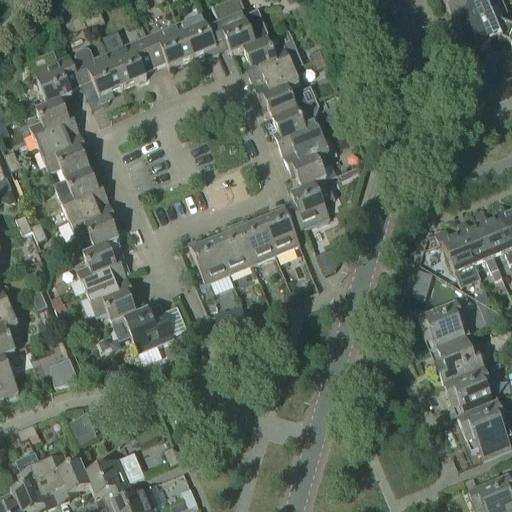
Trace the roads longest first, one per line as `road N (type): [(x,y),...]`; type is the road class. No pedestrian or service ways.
road 1 (residential): [(283,193),(239,90),(100,142),(151,247)]
road 2 (tertiary): [(307,441),(395,155)]
road 3 (residential): [(195,407),(128,401),(47,413),(0,431)]
road 4 (residential): [(195,407),(200,357),(151,247)]
road 5 (tertiary): [(395,155),(404,84),(392,0)]
road 6 (residential): [(151,247),(283,193)]
